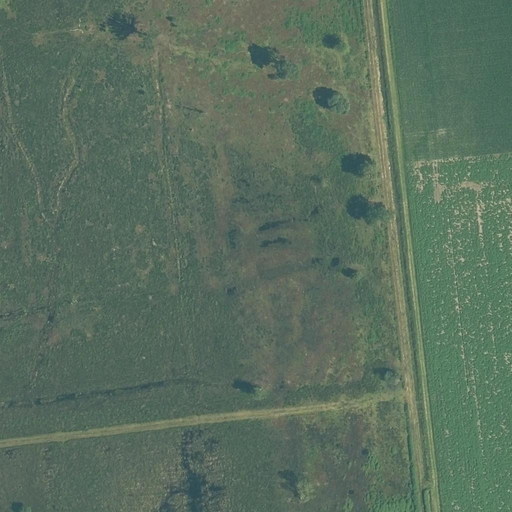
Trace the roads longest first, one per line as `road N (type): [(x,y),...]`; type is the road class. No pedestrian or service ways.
road 1 (track): [(366,0),(422,511)]
road 2 (track): [(379,0),(435,511)]
